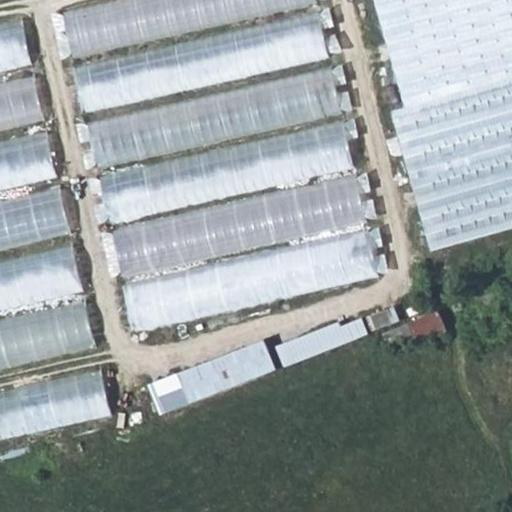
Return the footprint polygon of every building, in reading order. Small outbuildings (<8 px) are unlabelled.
[(311,0),(105,0),(61,10),(72,58),(312,6),(311,0)] [(511,0),(395,0),(464,228),(511,214),(511,0)] [(314,11),(74,63),(86,118),(326,66),(314,11)] [(0,74),(32,68),(21,18),(0,22),(0,74)] [(329,74),(88,126),(97,172),(339,120),(329,74)] [(0,136),(45,127),(34,76),(0,83),(0,136)] [(340,124),(98,177),(107,224),(351,172),(340,124)] [(46,135),(0,145),(0,194),(56,182),(46,135)] [(352,178),(110,230),(119,274),(361,221),(352,178)] [(0,248),(68,234),(58,187),(0,199),(0,248)] [(364,231),(120,284),(131,331),(374,277),(364,231)] [(0,308),(81,291),(70,243),(0,258),(0,308)] [(0,364),(93,344),(82,295),(0,312),(0,364)] [(420,340),(450,329),(444,311),(414,321),(420,340)] [(281,346),(288,366),(374,334),(367,314),(281,346)] [(271,340),(154,382),(165,413),(282,371),(271,340)] [(95,365),(0,385),(0,435),(105,413),(95,365)]
